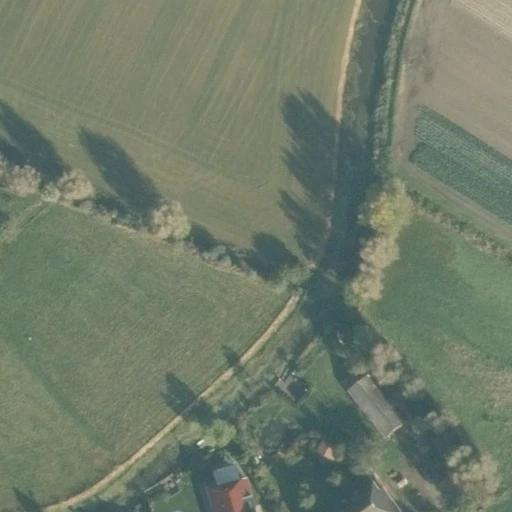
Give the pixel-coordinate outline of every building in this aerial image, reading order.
[(388,400),(368,375),(348,391),(386,438),(406,422),(395,408),(399,405),(393,397),(388,400)] [(322,441),(316,453),(333,462),(340,449),(322,441)] [(431,464),(440,476),(454,466),(445,453),(431,464)] [(473,490),(459,471),(447,481),(440,486),(454,505),(462,499),(473,490)] [(380,492),(369,477),(331,502),(336,509),(330,511),(399,511),(383,489),(380,492)] [(247,485),(243,479),(207,489),(212,511),(254,511),(251,497),(250,497),(247,485)]
